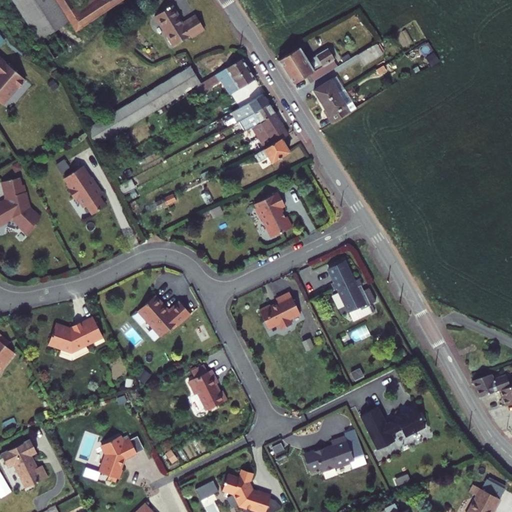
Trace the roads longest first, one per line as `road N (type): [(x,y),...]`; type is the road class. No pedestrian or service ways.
road 1 (tertiary): [(367,221),(484,423),(511,456)]
road 2 (tertiary): [(227,0),(367,221)]
road 3 (residential): [(0,296),(43,295),(163,255),(191,266),(210,299)]
road 4 (residential): [(210,299),(367,221)]
road 5 (residential): [(210,299),(272,425)]
